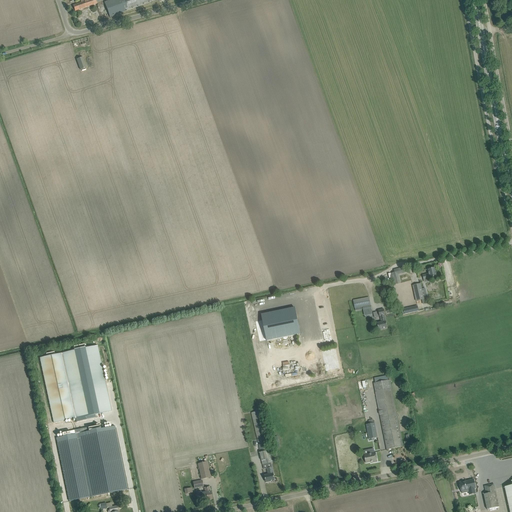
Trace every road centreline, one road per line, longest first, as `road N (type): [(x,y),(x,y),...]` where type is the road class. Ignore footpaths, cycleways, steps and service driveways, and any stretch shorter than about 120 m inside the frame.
road 1 (unclassified): [(227,511),(511,447)]
road 2 (unclassified): [(511,223),(465,0)]
road 3 (unclassified): [(511,241),(314,290)]
road 4 (primary): [(511,186),(474,0)]
road 5 (unclassified): [(57,0),(75,32),(203,0)]
road 6 (unclassified): [(511,143),(484,0)]
